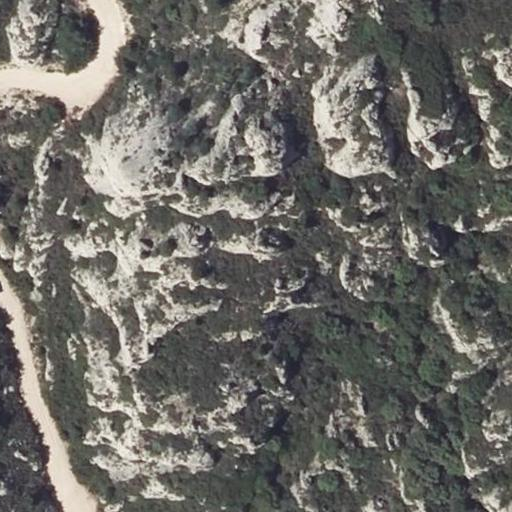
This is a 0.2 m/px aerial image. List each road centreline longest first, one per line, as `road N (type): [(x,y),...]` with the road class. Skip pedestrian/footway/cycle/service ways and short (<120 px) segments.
road 1 (track): [(0,285),(59,481),(79,511)]
road 2 (track): [(100,0),(109,28),(105,54),(87,71),(0,86)]
